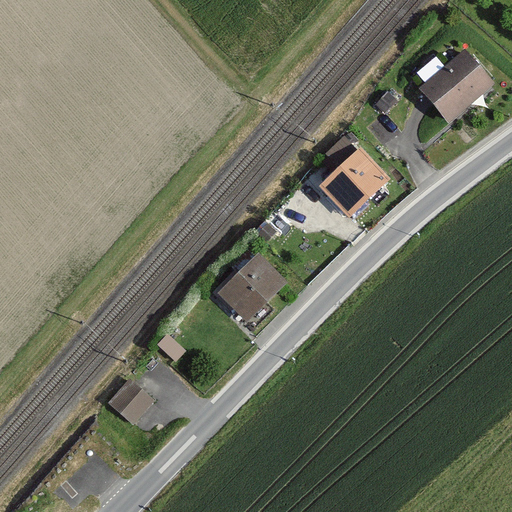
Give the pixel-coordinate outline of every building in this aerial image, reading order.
[(470,50),(424,92),(453,125),(500,83),(470,50)] [(376,108),(385,118),(400,105),(390,95),(376,108)] [(367,149),(362,154),(346,139),(328,158),(343,172),(325,190),(358,223),(399,183),(367,149)] [(294,286),(264,256),(223,297),(253,327),(294,286)] [(187,353),(169,336),(158,349),(176,365),(187,353)] [(111,405),(135,425),(155,402),(131,382),(111,405)]
